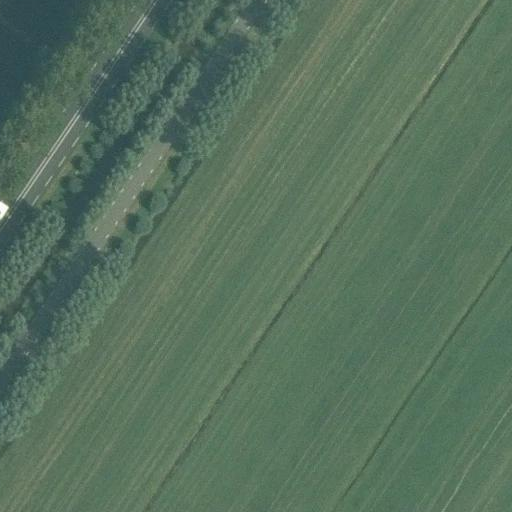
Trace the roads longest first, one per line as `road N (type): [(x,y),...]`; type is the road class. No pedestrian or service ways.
road 1 (unclassified): [(0,385),(260,0)]
road 2 (primary): [(0,234),(159,0)]
